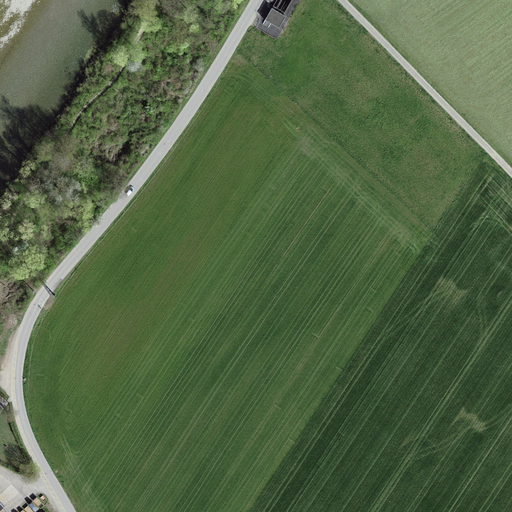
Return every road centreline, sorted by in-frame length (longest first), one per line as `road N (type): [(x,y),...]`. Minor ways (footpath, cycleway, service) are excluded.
road 1 (unclassified): [(70,260),(191,110),(257,0)]
road 2 (residential): [(72,511),(40,459),(18,390),(25,332),(70,260)]
road 3 (track): [(341,0),(511,172)]
